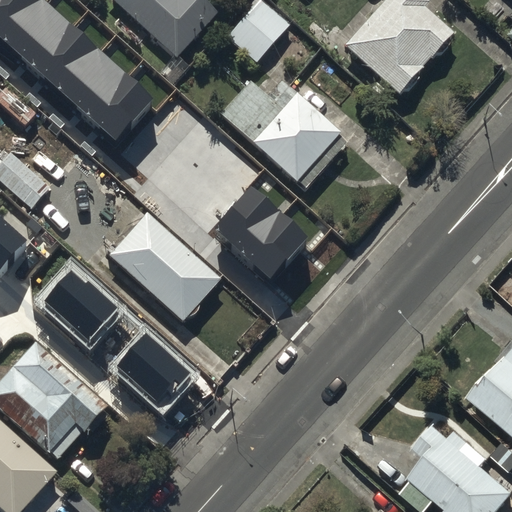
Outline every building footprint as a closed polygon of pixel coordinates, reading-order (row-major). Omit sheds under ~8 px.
[(0,0),(0,43),(116,145),(151,105),(29,0),(0,0)] [(72,0),(83,10),(92,0),(72,0)] [(113,0),(104,11),(172,72),(213,26),(184,0),(179,0),(174,6),(167,0),(113,0)] [(410,0),(397,0),(342,60),(395,108),(451,46),(424,21),(429,16),(410,0)] [(339,25),(313,2),(293,24),(319,47),(339,25)] [(223,52),(252,78),(287,40),(258,13),(223,52)] [(297,203),(343,153),(278,94),(262,111),(246,97),(217,129),(297,203)] [(56,143),(43,157),(75,185),(87,172),(56,143)] [(0,167),(0,184),(29,211),(47,191),(10,157),(0,167)] [(250,198),(217,234),(272,283),(304,248),(250,198)] [(111,256),(181,320),(219,278),(149,214),(111,256)] [(0,272),(26,243),(0,219),(0,272)] [(73,267),(44,298),(89,340),(118,308),(73,267)] [(147,334),(117,365),(162,407),(192,376),(147,334)] [(107,405),(35,339),(0,378),(0,406),(49,451),(74,424),(83,432),(107,405)] [(511,361),(496,379),(494,377),(469,406),(511,443),(511,361)] [(0,504),(8,511),(19,511),(56,471),(0,421),(0,504)] [(393,466),(379,481),(414,511),(433,511),(435,510),(437,511),(507,511),(511,506),(511,499),(469,461),(474,455),(456,438),(449,446),(427,426),(410,445),(420,453),(415,459),(426,469),(413,484),(393,466)] [(322,489),(301,511),(320,511),(332,499),(322,489)] [(68,500),(80,511),(101,511),(77,490),(68,500)]
